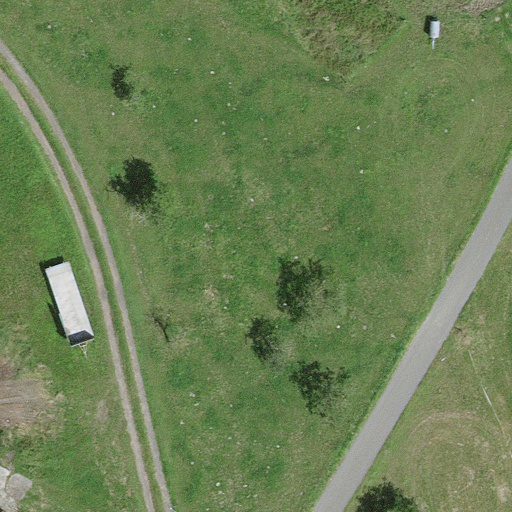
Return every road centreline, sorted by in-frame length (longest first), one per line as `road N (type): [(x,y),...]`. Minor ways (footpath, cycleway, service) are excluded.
road 1 (track): [(162,511),(89,189),(0,40)]
road 2 (unclassified): [(511,176),(328,511)]
